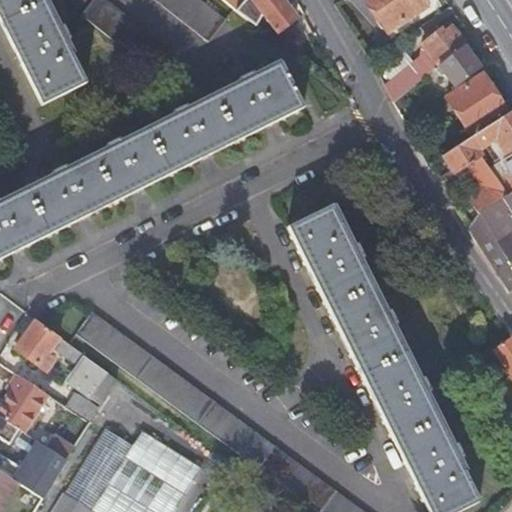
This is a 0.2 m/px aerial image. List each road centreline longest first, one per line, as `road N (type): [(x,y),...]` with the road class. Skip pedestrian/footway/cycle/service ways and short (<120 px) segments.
road 1 (residential): [(12,302),(381,119)]
road 2 (residential): [(381,119),(511,316)]
road 3 (residential): [(316,0),(381,119)]
